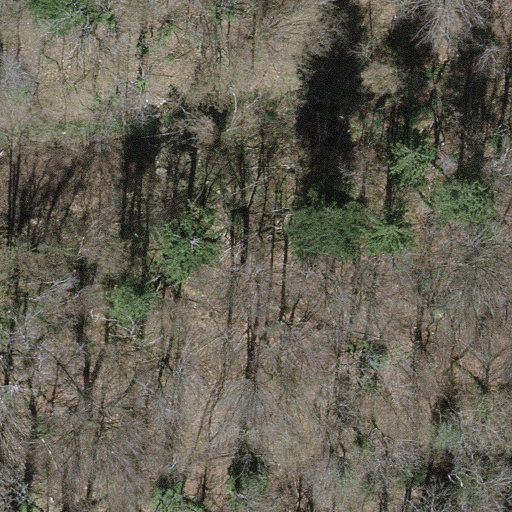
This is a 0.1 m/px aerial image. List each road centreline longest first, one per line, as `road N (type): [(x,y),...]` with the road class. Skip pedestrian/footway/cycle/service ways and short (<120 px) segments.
road 1 (track): [(486,85),(342,164),(0,249)]
road 2 (track): [(315,0),(393,53),(486,85),(511,75)]
